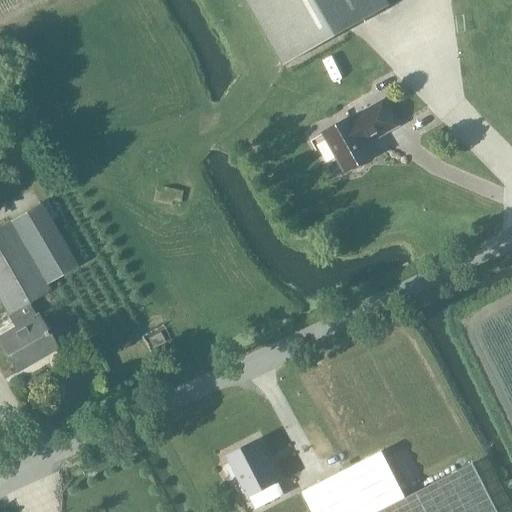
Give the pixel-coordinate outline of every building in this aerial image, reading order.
[(248,0),(285,64),(390,5),(387,0),(248,0)] [(324,133),(346,171),(350,169),(354,170),(358,169),(361,166),(363,161),(374,155),(367,143),(398,125),(384,100),(352,118),(352,117),(324,133)] [(11,222),(0,228),(0,295),(19,328),(2,338),(16,364),(29,356),(32,361),(56,348),(38,316),(37,316),(29,303),(51,291),(48,284),(78,267),(41,204),(11,222)] [(161,332),(149,338),(154,348),(166,342),(161,332)] [(229,455),(249,495),(277,481),(257,441),(229,455)] [(302,492),(312,511),(379,511),(407,498),(383,451),(302,492)] [(497,511),(473,464),(407,498),(379,511),(497,511)]
